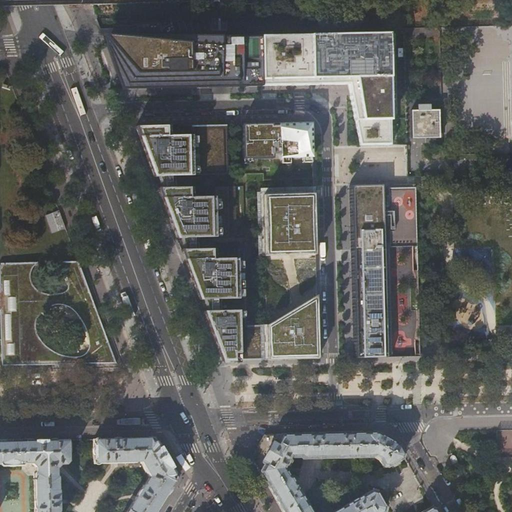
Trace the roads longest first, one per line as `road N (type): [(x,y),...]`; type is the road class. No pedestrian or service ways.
road 1 (residential): [(78,120),(111,108),(317,109),(325,120),(337,414)]
road 2 (tertiary): [(189,417),(78,120)]
road 3 (residential): [(189,417),(0,419)]
road 4 (residential): [(337,414),(397,413),(455,511)]
road 5 (residential): [(189,417),(337,414)]
